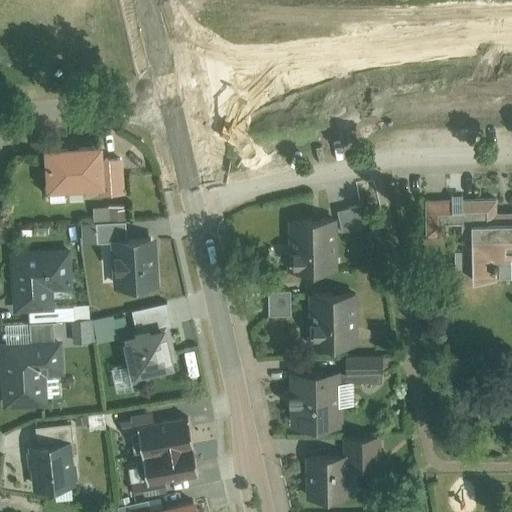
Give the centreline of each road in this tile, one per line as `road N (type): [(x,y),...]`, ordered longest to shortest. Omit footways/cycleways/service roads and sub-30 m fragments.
road 1 (residential): [(211,196),(392,158),(511,156)]
road 2 (unclassified): [(204,235),(262,511)]
road 3 (residential): [(511,37),(417,42),(327,59)]
road 4 (residential): [(148,96),(0,117)]
